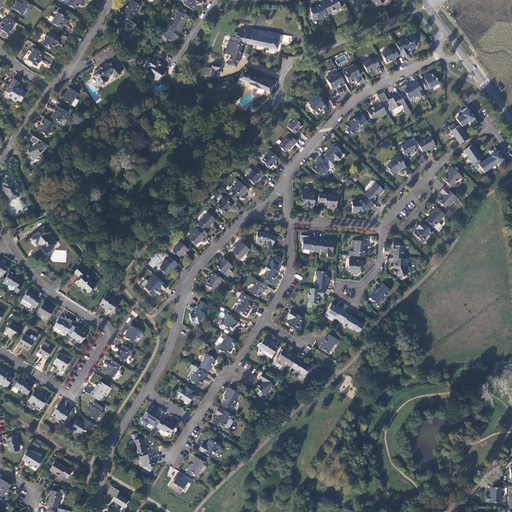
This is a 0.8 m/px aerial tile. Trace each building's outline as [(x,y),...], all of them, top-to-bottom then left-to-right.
[(12,9),(22,14),(27,8),(28,9),(31,5),(23,0),(14,0),(12,4),(14,6),(12,9)] [(81,0),(69,0),(66,5),(70,7),(71,7),(74,9),(76,9),(79,4),(80,5),(82,1),(81,0)] [(198,0),(185,0),(183,3),(184,5),(193,11),(194,9),(195,9),(197,6),(196,5),(199,0),(198,0)] [(325,1),(321,3),(327,15),(331,13),(330,12),(335,10),(336,11),(341,8),(339,5),(341,4),(338,0),(329,0),(325,2),(325,1)] [(124,13),(122,17),(126,19),(128,20),(134,24),(136,20),(135,19),(143,8),(133,2),(125,14),(124,13)] [(327,15),(321,3),(317,6),(317,7),(314,8),(310,8),(310,12),(311,13),(311,19),(312,20),(316,20),(318,19),(319,19),(323,18),(327,16),(327,15)] [(171,27),(179,32),(180,33),(183,28),(182,27),(185,22),(185,23),(187,20),(189,17),(188,17),(184,14),(183,14),(178,11),(175,16),(176,17),(174,21),(174,22),(171,27)] [(64,25),(62,24),(63,22),(66,18),(57,13),(51,23),(61,30),(64,25)] [(13,27),(14,27),(17,23),(7,17),(3,23),(1,24),(0,25),(0,27),(3,29),(1,32),(6,36),(8,33),(11,30),(11,29),(13,27)] [(126,19),(124,23),(122,25),(121,25),(121,27),(120,29),(117,29),(119,36),(121,35),(127,39),(129,35),(132,35),(131,32),(136,25),(134,24),(128,20),(126,19)] [(171,27),(169,25),(167,29),(168,30),(166,32),(167,34),(164,38),(172,44),(176,39),(176,38),(179,32),(171,27)] [(277,49),(279,34),(254,30),(242,28),(241,34),(233,32),(233,37),(232,37),(231,41),(229,40),(225,54),(231,55),(228,66),(236,67),(243,43),(251,44),(277,49)] [(56,44),(57,44),(60,39),(50,33),(48,36),(46,35),(44,38),(45,40),(42,45),(46,48),(48,47),(51,49),(52,49),(56,44)] [(404,38),(395,43),(403,57),(409,54),(408,51),(410,50),(411,51),(415,48),(415,46),(414,43),(414,41),(412,36),(406,40),(404,38)] [(386,63),(390,61),(395,58),(398,56),(394,48),(390,50),(389,48),(385,50),(385,52),(381,54),(386,63)] [(40,61),(40,58),(42,54),(34,49),(28,59),(28,61),(32,63),(32,65),(36,68),(40,61)] [(146,59),(149,61),(145,67),(147,68),(146,69),(149,71),(148,73),(149,74),(151,76),(152,78),(155,80),(157,80),(158,81),(161,76),(162,76),(165,72),(161,69),(161,70),(159,69),(160,68),(162,64),(157,60),(156,61),(148,55),(146,59)] [(367,73),(372,70),(374,71),(375,69),(379,66),(375,58),(371,60),(370,58),(366,60),(366,61),(362,64),(367,73)] [(113,62),(107,65),(96,71),(98,74),(94,76),(100,86),(106,82),(107,81),(106,79),(112,75),(114,77),(120,73),(113,62)] [(347,71),(344,73),(344,74),(348,83),(350,83),(353,81),(353,80),(357,79),(356,78),(360,76),(354,65),(347,69),(347,70),(347,71)] [(241,73),(239,79),(270,93),(273,86),(242,72),(241,73)] [(330,78),(327,80),(331,88),(334,86),(335,88),(338,87),(338,88),(345,84),(339,73),(335,75),(331,74),(330,78)] [(421,81),(426,90),(430,88),(430,89),(433,87),(434,86),(439,83),(433,73),(431,75),(428,74),(423,77),(425,79),(421,81)] [(177,88),(178,91),(187,89),(178,76),(172,81),(177,88)] [(21,102),(27,93),(19,89),(18,90),(16,89),(17,88),(20,83),(13,79),(9,86),(10,86),(9,88),(8,88),(5,92),(9,94),(8,96),(13,99),(12,100),(16,103),(17,100),(21,102)] [(419,98),(425,95),(416,80),(409,84),(410,86),(403,90),(408,98),(413,96),(414,98),(417,95),(419,98)] [(212,84),(214,93),(230,90),(229,81),(212,84)] [(168,84),(155,87),(156,92),(169,89),(168,84)] [(65,96),(64,95),(61,100),(71,106),(78,93),(70,89),(65,96)] [(409,110),(399,92),(395,94),(396,95),(391,98),(392,98),(386,101),(389,105),(388,109),(390,112),(402,105),(406,112),(409,110)] [(316,95),(308,102),(309,104),(311,106),(309,107),(312,110),(311,112),(314,115),(316,115),(319,112),(319,111),(320,109),(321,110),(325,106),(321,102),(323,100),(317,95),(316,96),(316,95)] [(377,105),(367,111),(371,119),(374,119),(381,115),(383,116),(387,114),(380,103),(377,105)] [(62,120),(64,119),(68,113),(57,106),(55,110),(54,113),(51,118),(54,121),(56,120),(60,123),(62,120)] [(454,124),(449,128),(460,144),(468,139),(461,128),(469,122),(471,125),(477,121),(467,107),(461,111),(463,114),(457,119),(461,124),(457,127),(454,124)] [(366,121),(362,113),(356,119),(355,118),(352,121),(351,120),(350,122),(350,124),(348,125),(348,124),(345,127),(347,130),(345,131),(350,136),(355,131),(356,131),(359,129),(359,127),(361,124),(362,125),(366,121)] [(52,129),(55,125),(44,119),(40,125),(41,126),(40,128),(41,129),(39,132),(47,137),(49,134),(53,133),(55,130),(52,129)] [(294,119),(287,127),(295,134),(298,130),(302,126),(294,119)] [(290,135),(287,138),(286,137),(278,146),(285,152),(290,147),(291,148),(294,145),(297,142),(290,135)] [(430,136),(417,143),(419,146),(422,152),(431,147),(432,149),(436,147),(430,136)] [(45,149),(49,147),(33,137),(30,141),(35,144),(33,148),(27,150),(28,152),(27,152),(28,154),(29,154),(30,155),(34,154),(35,158),(46,149),(45,149)] [(416,149),(416,148),(419,146),(417,143),(414,137),(405,142),(406,143),(401,147),(403,151),(402,152),(405,157),(410,155),(410,153),(412,153),(416,151),(416,149)] [(330,149),(323,155),(331,163),(335,160),(336,161),(338,161),(340,159),(340,156),(338,153),(340,151),(336,146),(335,147),(332,144),(328,147),(330,149)] [(472,145),(464,150),(469,157),(472,155),(484,173),(497,164),(499,167),(506,162),(496,148),(489,153),(492,156),(482,162),(480,159),(481,158),(472,145)] [(265,157),(262,161),(265,164),(265,165),(269,168),(271,166),(271,165),(273,163),(274,164),(275,164),(279,160),(279,159),(270,151),(265,155),(265,157)] [(399,155),(394,157),(395,159),(391,161),(390,163),(386,167),(389,170),(388,171),(392,175),(396,171),(397,171),(398,171),(406,167),(399,155)] [(320,157),(317,161),(319,162),(316,165),(317,165),(312,170),(316,173),(318,173),(321,177),(323,177),(325,174),(325,173),(328,170),(325,166),(327,164),(320,157)] [(253,171),(246,177),(254,184),(260,178),(261,179),(265,175),(256,167),(252,171),(253,171)] [(449,171),(442,179),(451,187),(458,180),(462,177),(451,167),(448,170),(449,171)] [(5,175),(1,182),(3,186),(2,186),(4,192),(3,193),(5,196),(6,196),(8,201),(19,197),(17,192),(15,187),(13,182),(12,182),(10,178),(5,175)] [(239,181),(232,189),(227,194),(235,202),(238,198),(244,198),(244,195),(248,190),(239,181)] [(367,191),(364,195),(367,197),(372,203),(375,200),(374,199),(379,194),(380,194),(383,191),(375,183),(371,187),(372,189),(368,192),(367,191)] [(445,187),(440,192),(443,195),(438,201),(441,204),(441,206),(444,209),(448,205),(450,205),(453,202),(454,203),(458,199),(445,187)] [(314,205),(315,193),(309,192),(309,194),(302,193),(301,199),(303,199),(302,205),(304,207),(308,208),(309,207),(312,207),(314,205)] [(319,194),(318,203),(322,203),(325,203),(325,205),(328,205),(328,207),(329,208),(334,209),(336,207),(337,197),(332,197),(332,194),(326,194),(322,194),(322,195),(319,194)] [(360,200),(360,201),(353,201),(352,211),(353,212),(357,213),(358,212),(358,211),(360,211),(360,212),(363,212),(367,208),(369,210),(374,205),(372,203),(367,197),(363,202),(362,200),(360,200)] [(220,202),(216,206),(220,210),(220,211),(222,213),(223,213),(224,213),(228,209),(229,210),(232,206),(224,198),(223,199),(222,199),(220,201),(220,202)] [(445,215),(437,208),(434,211),(433,210),(429,215),(430,216),(426,220),(433,227),(445,215)] [(208,213),(200,221),(206,228),(208,228),(210,226),(210,225),(212,223),(215,220),(208,213)] [(414,234),(422,242),(424,242),(426,239),(426,238),(428,235),(430,235),(432,232),(422,222),(418,226),(419,227),(417,229),(414,232),(414,234)] [(49,233),(44,227),(30,239),(34,243),(47,235),(49,233)] [(200,227),(197,230),(196,229),(191,235),(192,235),(188,239),(195,246),(204,237),(205,237),(207,234),(200,227)] [(257,232),(256,242),(258,244),(261,244),(262,243),(266,243),(267,244),(267,245),(267,247),(271,248),(276,237),(269,235),(268,234),(268,233),(257,232)] [(47,235),(34,243),(36,245),(38,243),(47,253),(56,244),(47,235)] [(316,250),(317,240),(308,239),(308,236),(300,235),(301,243),(302,243),(302,249),(311,250),(310,251),(316,251),(316,250)] [(317,240),(316,250),(318,250),(318,251),(327,252),(326,256),(332,257),(334,241),(328,240),(327,242),(323,242),(324,240),(317,239),(317,240)] [(353,251),(349,251),(349,256),(365,257),(365,254),(364,253),(364,250),(365,247),(366,247),(367,242),(352,240),(351,245),(353,245),(353,251)] [(237,243),(234,247),(230,250),(232,252),(239,259),(249,250),(240,241),(238,244),(237,243)] [(393,241),(392,251),(393,251),(393,254),(393,258),(403,259),(404,250),(403,250),(403,246),(400,246),(400,244),(398,241),(393,241)] [(179,242),(176,245),(176,246),(172,251),(172,252),(174,254),(176,254),(179,257),(184,252),(185,253),(188,250),(179,242)] [(153,268),(161,259),(155,254),(148,264),(153,268)] [(168,256),(162,262),(163,264),(159,267),(159,269),(166,276),(171,271),(174,268),(175,268),(178,265),(168,256)] [(229,271),(233,267),(223,257),(220,261),(219,261),(217,263),(218,264),(215,267),(223,274),(228,269),(229,271)] [(407,266),(407,259),(403,259),(393,258),(393,263),(394,263),(394,267),(395,269),(394,270),(396,275),(397,277),(399,278),(403,276),(404,274),(408,273),(405,266),(407,266)] [(349,259),(348,266),(347,267),(346,271),(347,272),(352,272),(352,274),(357,275),(359,273),(360,267),(360,265),(362,265),(363,261),(349,259)] [(268,282),(271,284),(276,276),(275,276),(277,273),(274,271),(279,264),(272,260),(269,266),(267,264),(264,269),(266,271),(264,274),(264,275),(262,279),(261,278),(259,281),(266,286),(268,282)] [(87,273),(80,266),(74,272),(82,280),(81,281),(76,281),(74,283),(78,286),(77,287),(80,291),(83,289),(84,289),(91,278),(90,277),(87,274),(87,273)] [(14,274),(10,271),(3,282),(7,285),(8,284),(16,289),(14,292),(17,294),(22,285),(19,284),(21,280),(13,276),(14,274)] [(316,271),(316,275),(317,277),(316,284),(315,285),(314,289),(323,290),(326,290),(327,285),(328,286),(328,281),(326,280),(327,276),(327,273),(326,272),(316,271)] [(212,272),(210,276),(204,284),(205,285),(205,286),(208,288),(210,288),(214,291),(218,287),(218,286),(223,279),(212,272)] [(155,276),(152,279),(150,278),(147,282),(148,283),(144,287),(148,291),(148,293),(151,296),(153,296),(155,294),(155,292),(156,291),(157,292),(161,288),(160,287),(163,284),(155,276)] [(91,279),(91,278),(84,289),(85,289),(86,290),(86,293),(92,293),(92,289),(95,286),(92,284),(94,282),(91,279)] [(70,279),(64,285),(68,289),(74,282),(70,279)] [(259,281),(254,279),(251,283),(253,285),(254,286),(251,291),(251,293),(258,298),(261,292),(262,293),(266,286),(259,281)] [(383,284),(377,290),(376,288),(374,290),(374,291),(371,293),(372,294),(369,297),(370,298),(368,299),(372,302),(373,301),(377,304),(390,291),(383,284)] [(323,297),(323,290),(314,289),(310,288),(309,292),(308,293),(307,296),(309,298),(308,303),(313,304),(314,305),(316,306),(318,304),(318,296),(323,297)] [(34,294),(28,289),(22,298),(23,299),(27,302),(32,304),(31,305),(36,308),(41,299),(37,296),(34,294)] [(254,300),(242,292),(235,303),(238,305),(235,310),(246,316),(248,312),(248,311),(251,305),(254,300)] [(111,297),(106,294),(100,304),(104,308),(105,309),(107,311),(109,310),(112,312),(114,309),(116,308),(118,305),(114,302),(115,301),(110,298),(111,297)] [(47,305),(43,302),(37,312),(48,319),(53,310),(46,306),(47,305)] [(197,304),(194,309),(196,310),(194,313),(193,313),(193,314),(190,315),(190,317),(190,319),(191,319),(191,322),(194,322),(198,324),(201,319),(202,319),(203,317),(203,316),(207,310),(197,304)] [(331,305),(326,313),(327,315),(330,317),(331,317),(336,319),(340,321),(345,312),(338,307),(337,308),(334,307),(331,305)] [(303,318),(290,310),(287,315),(290,316),(288,319),(289,319),(286,323),(288,324),(289,326),(294,329),(296,329),(299,331),(300,330),(302,328),(299,326),(301,323),(301,322),(303,318)] [(359,332),(363,325),(359,322),(355,319),(352,318),(353,317),(345,312),(340,321),(339,322),(352,330),(354,330),(358,332),(359,332)] [(228,315),(223,323),(223,325),(225,326),(226,327),(224,329),(229,332),(230,332),(234,327),(235,326),(238,322),(232,319),(233,318),(228,315)] [(72,325),(59,317),(53,326),(61,331),(60,332),(65,336),(72,325)] [(15,325),(8,321),(5,326),(7,328),(5,331),(6,333),(8,334),(7,336),(11,339),(15,332),(16,333),(19,327),(15,325)] [(126,332),(124,336),(133,342),(136,337),(138,338),(140,338),(143,334),(141,332),(131,325),(127,332),(126,332)] [(80,329),(76,326),(70,336),(76,340),(76,341),(79,343),(81,343),(83,339),(84,339),(87,334),(79,329),(80,329)] [(325,338),(319,348),(328,353),(334,344),(336,345),(338,340),(329,334),(326,339),(325,338)] [(34,341),(23,335),(17,345),(21,347),(22,346),(29,350),(34,341)] [(226,335),(217,349),(218,350),(219,351),(221,352),(222,352),(227,355),(233,346),(234,347),(237,342),(226,335)] [(264,339),(261,343),(261,345),(259,348),(264,351),(265,354),(271,358),(278,347),(274,345),(275,343),(269,340),(268,342),(264,339)] [(52,350),(42,344),(38,352),(43,356),(43,357),(46,359),(52,350)] [(117,352),(114,356),(120,360),(120,361),(123,363),(129,355),(130,355),(132,351),(122,344),(120,349),(118,352),(117,352)] [(278,354),(276,357),(276,359),(277,359),(275,361),(276,362),(280,365),(282,365),(285,367),(286,365),(290,367),(297,357),(290,352),(289,354),(282,350),(280,354),(278,354)] [(65,358),(59,354),(53,362),(58,365),(65,369),(67,365),(67,366),(71,360),(65,357),(65,358)] [(203,359),(200,365),(198,369),(207,374),(209,370),(212,367),(214,362),(213,358),(207,354),(205,354),(203,357),(203,359)] [(297,357),(290,367),(293,369),(294,371),(295,371),(297,371),(300,373),(300,375),(302,377),(305,376),(308,370),(310,371),(312,368),(310,367),(310,366),(306,363),(306,364),(302,362),(303,361),(297,357)] [(121,366),(112,360),(105,372),(113,377),(118,370),(119,370),(121,366)] [(3,369),(0,366),(0,381),(3,384),(2,385),(7,388),(13,378),(8,375),(10,373),(5,370),(5,371),(3,369)] [(194,366),(193,369),(194,370),(193,371),(194,372),(190,378),(191,380),(190,381),(191,381),(191,383),(193,384),(195,383),(198,386),(201,385),(203,382),(202,381),(204,378),(207,374),(198,369),(194,366)] [(262,372),(258,379),(263,382),(256,387),(262,395),(264,395),(267,394),(267,392),(274,387),(270,382),(272,378),(262,372)] [(338,390),(352,399),(359,388),(353,384),(354,383),(349,380),(350,379),(347,377),(338,390)] [(33,386),(19,378),(14,387),(19,390),(19,391),(22,393),(23,392),(27,395),(33,386)] [(109,387),(100,381),(95,388),(95,387),(92,391),(90,395),(99,401),(102,398),(101,397),(103,394),(105,394),(109,387)] [(179,388),(177,391),(178,392),(179,393),(177,396),(183,400),(183,401),(184,402),(187,404),(188,404),(193,396),(191,395),(193,391),(186,387),(184,390),(179,388)] [(229,388),(224,396),(225,397),(221,404),(231,410),(232,410),(235,405),(233,404),(239,394),(229,388)] [(38,392),(35,390),(28,400),(32,402),(33,401),(36,403),(36,405),(42,409),(48,399),(42,396),(42,395),(38,393),(38,392)] [(103,408),(94,402),(91,406),(92,406),(87,415),(95,420),(99,415),(100,415),(102,412),(101,411),(103,408)] [(63,406),(59,403),(52,415),(60,420),(62,418),(65,420),(69,413),(68,411),(65,409),(62,407),(63,406)] [(218,407),(214,414),(217,415),(213,422),(219,426),(220,425),(223,427),(228,419),(231,420),(233,416),(218,407)] [(155,412),(154,413),(152,411),(148,408),(142,417),(150,422),(149,424),(152,426),(152,425),(156,427),(161,418),(162,417),(155,412)] [(94,424),(85,418),(82,423),(82,424),(80,423),(81,422),(76,420),(71,428),(72,429),(73,430),(76,432),(77,432),(82,435),(84,430),(86,431),(89,432),(94,424)] [(156,427),(164,432),(165,432),(169,434),(171,433),(175,426),(176,425),(171,422),(170,423),(169,422),(161,418),(156,427)] [(15,436),(6,438),(7,442),(9,452),(13,451),(15,451),(19,450),(17,444),(18,443),(16,437),(15,436)] [(133,442),(135,454),(146,451),(144,443),(143,444),(142,439),(141,439),(133,441),(133,442)] [(208,446),(203,443),(199,450),(212,458),(216,451),(219,450),(222,446),(210,439),(208,443),(208,445),(208,446)] [(32,452),(27,450),(21,459),(26,462),(25,462),(30,465),(30,464),(37,469),(40,463),(39,463),(42,459),(37,456),(34,456),(31,454),(32,452)] [(139,457),(140,462),(141,462),(142,467),(150,472),(154,464),(153,461),(155,461),(153,454),(139,457)] [(204,462),(195,457),(192,461),(194,461),(192,465),(189,466),(187,469),(189,470),(188,471),(196,476),(198,475),(202,469),(202,468),(204,465),(203,465),(204,462)] [(70,475),(69,470),(66,469),(66,468),(62,466),(62,465),(55,461),(49,470),(53,472),(57,474),(57,478),(59,477),(60,479),(66,478),(67,479),(70,475)] [(173,479),(169,487),(180,494),(187,482),(189,483),(192,480),(181,473),(179,472),(174,480),(173,479)] [(10,485),(0,478),(0,495),(2,497),(7,489),(8,489),(10,485)] [(501,487),(490,487),(489,502),(500,503),(501,487)] [(116,489),(112,495),(115,497),(113,501),(124,508),(125,509),(130,502),(128,501),(118,494),(120,491),(116,489)] [(58,504),(61,492),(51,490),(50,498),(49,498),(48,502),(47,502),(46,506),(57,508),(58,504)]
